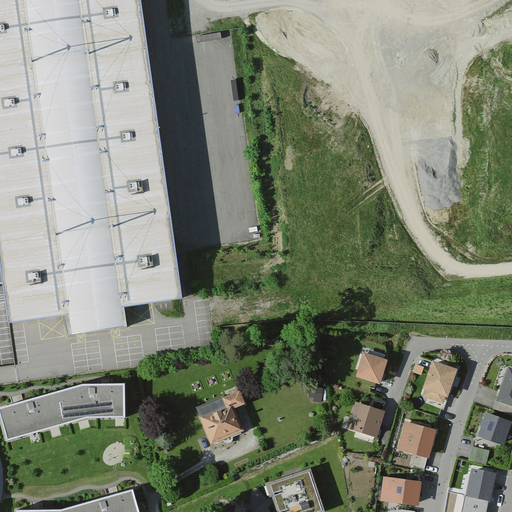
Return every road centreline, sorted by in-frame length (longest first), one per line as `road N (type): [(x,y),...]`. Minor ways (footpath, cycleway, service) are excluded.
road 1 (residential): [(478,347),(412,342),(381,441)]
road 2 (residential): [(478,347),(438,511)]
